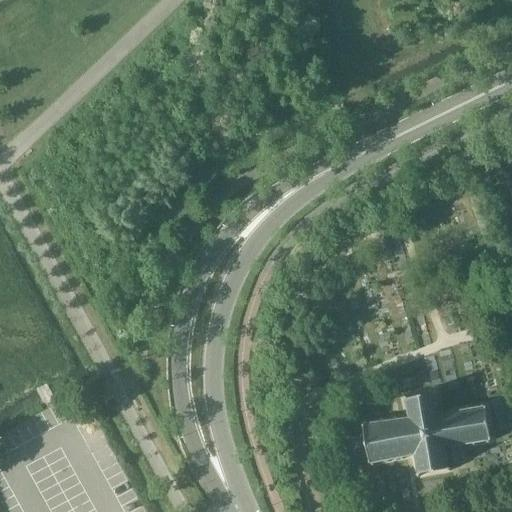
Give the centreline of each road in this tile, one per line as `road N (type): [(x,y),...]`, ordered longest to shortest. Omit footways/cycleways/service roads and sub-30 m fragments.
road 1 (tertiary): [(293,194),(258,212),(188,299),(179,346),(183,413),(211,476),(232,496)]
road 2 (tertiary): [(232,496),(214,371),(224,298),(293,194)]
road 3 (tertiary): [(293,194),(511,80)]
